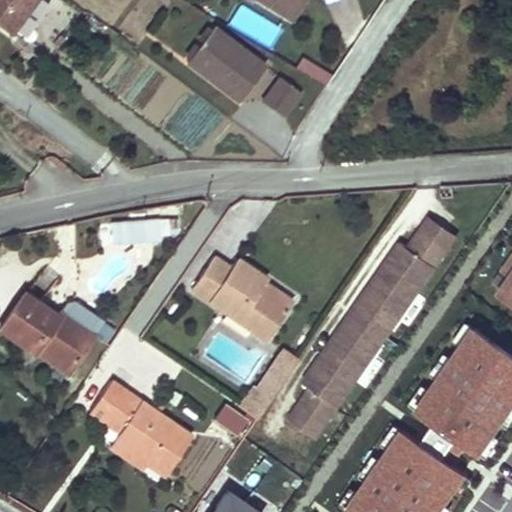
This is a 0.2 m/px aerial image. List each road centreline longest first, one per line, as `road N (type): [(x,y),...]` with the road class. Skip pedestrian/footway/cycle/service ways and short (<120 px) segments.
road 1 (unknown): [(293,511),(511,189)]
road 2 (unclassified): [(0,223),(153,185),(289,179)]
road 3 (unclassified): [(289,179),(511,163)]
road 4 (residential): [(396,0),(289,179)]
